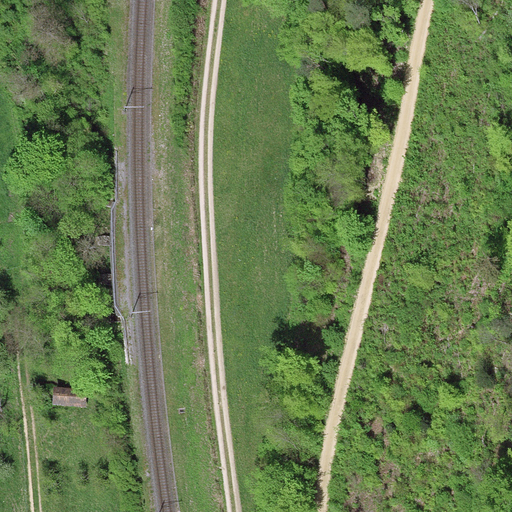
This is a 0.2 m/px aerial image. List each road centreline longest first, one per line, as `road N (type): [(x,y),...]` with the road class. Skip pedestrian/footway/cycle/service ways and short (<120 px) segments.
road 1 (track): [(435,0),(323,511)]
road 2 (track): [(236,511),(213,276),(218,95),(230,0)]
road 3 (track): [(33,511),(12,276)]
